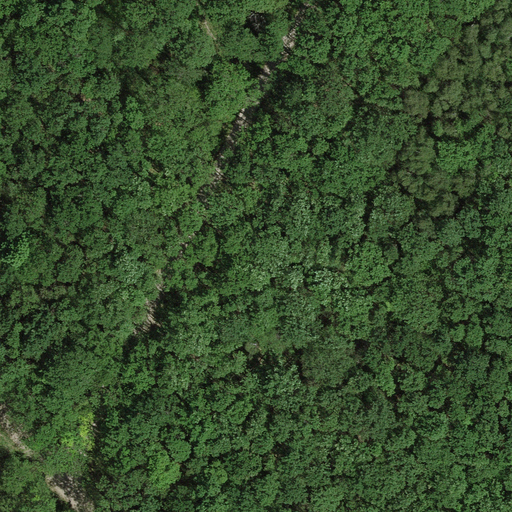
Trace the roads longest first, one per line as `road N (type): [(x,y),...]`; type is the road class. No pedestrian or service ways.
road 1 (track): [(315,0),(232,143),(82,440),(67,487)]
road 2 (track): [(90,511),(0,402)]
